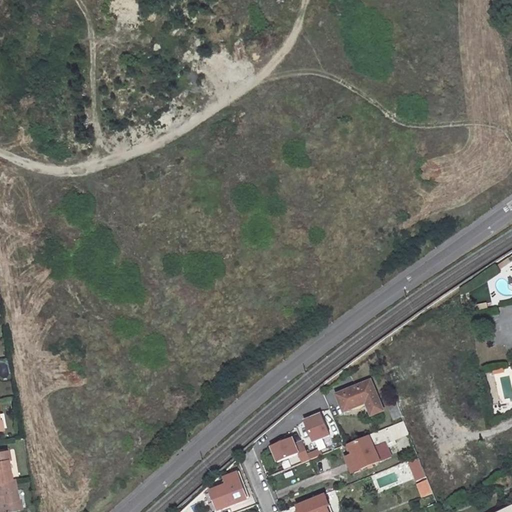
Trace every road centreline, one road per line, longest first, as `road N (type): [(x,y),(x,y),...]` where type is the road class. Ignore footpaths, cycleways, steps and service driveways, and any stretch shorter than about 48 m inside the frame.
road 1 (residential): [(121,511),(334,332),(511,203)]
road 2 (track): [(0,153),(57,173),(152,143),(262,75),(289,43)]
